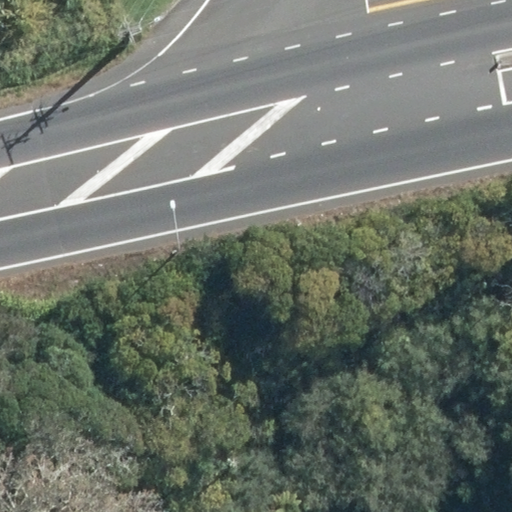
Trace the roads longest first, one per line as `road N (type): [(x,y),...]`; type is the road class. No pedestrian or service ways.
road 1 (primary): [(392,101),(0,181)]
road 2 (primary): [(392,101),(494,28),(511,25)]
road 3 (primary): [(511,116),(392,101)]
